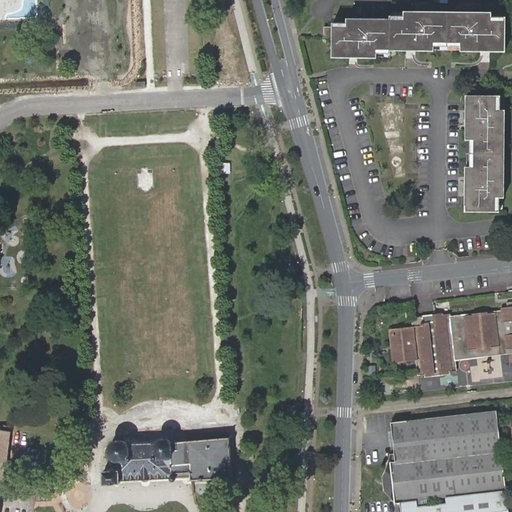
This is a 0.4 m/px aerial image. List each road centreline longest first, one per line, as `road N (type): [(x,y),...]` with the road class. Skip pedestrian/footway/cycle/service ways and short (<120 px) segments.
road 1 (unclassified): [(282,89),(31,107),(0,122)]
road 2 (tertiary): [(342,283),(341,511)]
road 3 (residential): [(342,283),(511,261)]
